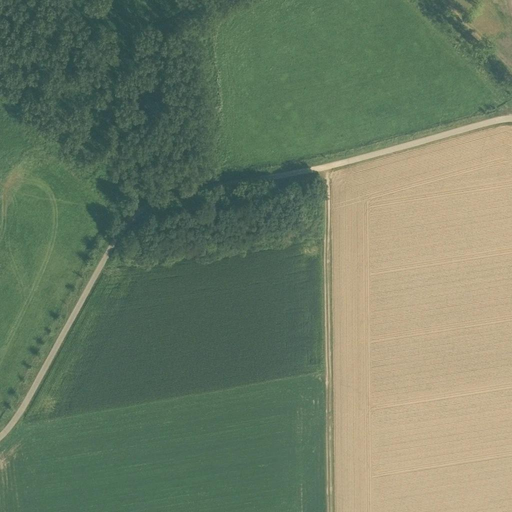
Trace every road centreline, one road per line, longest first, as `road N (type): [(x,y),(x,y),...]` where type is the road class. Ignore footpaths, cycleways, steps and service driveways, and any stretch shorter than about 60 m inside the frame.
road 1 (unclassified): [(0,435),(136,212),(161,197),(322,168)]
road 2 (track): [(329,511),(322,168)]
road 3 (unclassified): [(511,120),(322,168)]
road 4 (track): [(416,0),(511,101)]
